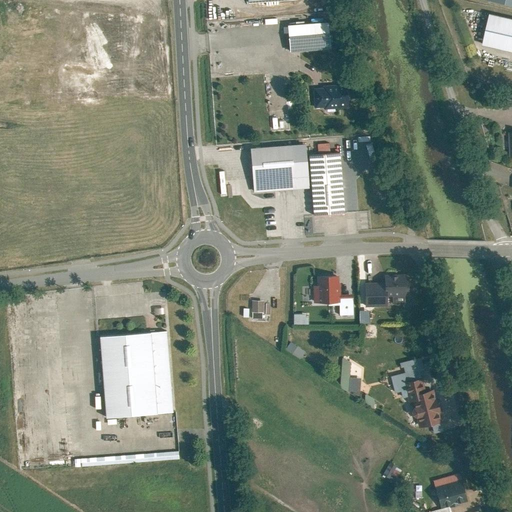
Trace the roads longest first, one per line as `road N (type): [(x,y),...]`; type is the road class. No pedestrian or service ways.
road 1 (unclassified): [(493,511),(417,248)]
road 2 (unclassified): [(501,248),(422,0)]
road 3 (track): [(417,248),(345,0)]
road 4 (tertiary): [(179,0),(191,177),(203,234)]
road 5 (tertiary): [(208,280),(225,511)]
road 6 (unclassified): [(417,248),(228,258)]
road 7 (unclassified): [(0,286),(183,264)]
